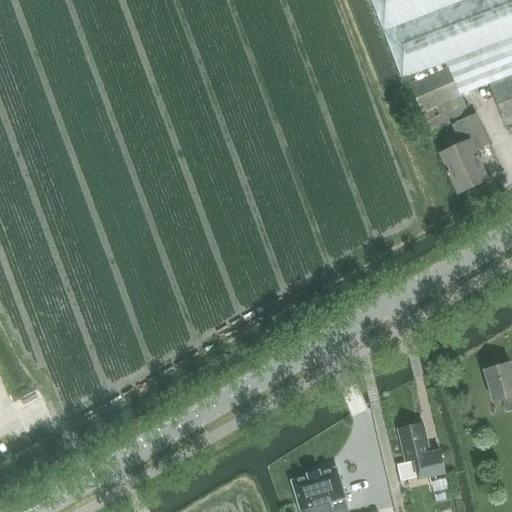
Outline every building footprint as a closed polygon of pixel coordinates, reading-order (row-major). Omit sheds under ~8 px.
[(511,0),(372,0),(403,81),(407,79),(411,86),(449,69),(458,88),(488,77),(482,62),(511,50),(511,0)] [(511,50),(482,62),(488,77),(507,126),(511,123),(511,50)] [(470,114),(458,88),(449,69),(411,86),(431,131),(470,114)] [(475,150),(489,144),(476,116),(453,126),(462,146),(442,155),(459,194),(489,181),(475,150)] [(494,404),(495,404),(504,402),(507,413),(511,411),(511,367),(511,364),(484,372),(494,404)] [(421,480),(445,475),(441,456),(431,459),(424,426),(398,432),(405,465),(417,463),(421,480)] [(293,482),(292,482),(293,484),(301,511),(348,511),(345,499),(346,498),(338,471),(337,469),(335,469),(335,470),(321,474),(320,472),(318,473),(319,475),(311,477),(311,475),(309,476),(309,477),(295,482),(294,481),(293,482)]
